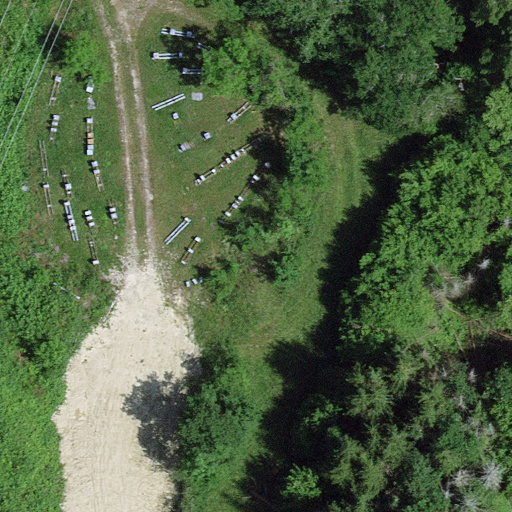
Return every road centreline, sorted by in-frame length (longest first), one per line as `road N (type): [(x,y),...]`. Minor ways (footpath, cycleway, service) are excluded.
road 1 (track): [(134,369),(146,283),(122,0)]
road 2 (track): [(350,118),(298,63),(185,0)]
